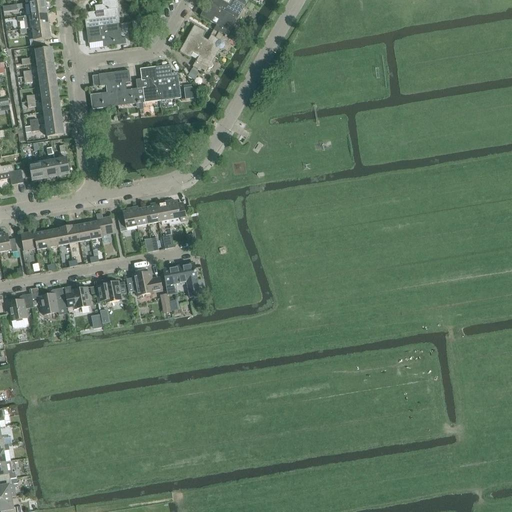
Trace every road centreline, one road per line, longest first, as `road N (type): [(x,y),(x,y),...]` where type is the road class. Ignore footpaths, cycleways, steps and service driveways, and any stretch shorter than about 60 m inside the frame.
road 1 (tertiary): [(94,196),(174,180),(205,158),(297,0)]
road 2 (residential): [(0,286),(186,250)]
road 3 (residential): [(75,64),(158,52),(188,0)]
road 4 (residential): [(94,196),(75,64)]
